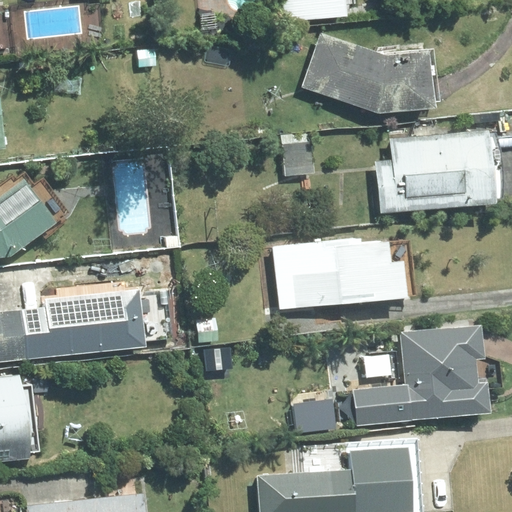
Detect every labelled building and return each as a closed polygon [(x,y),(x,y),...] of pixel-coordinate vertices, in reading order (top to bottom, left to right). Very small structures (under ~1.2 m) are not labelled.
[(338,12),(336,0),(278,0),(280,19),(338,12)] [(377,49),(313,28),(296,84),(369,108),(422,101),(415,44),(377,49)] [(154,48),(128,48),(128,71),(154,71),(154,48)] [(469,128),(469,124),(381,133),(383,155),(367,157),(372,208),(477,198),(476,194),(486,193),(479,127),(469,128)] [(275,142),(279,174),(308,172),(305,140),(275,142)] [(0,247),(43,216),(10,172),(0,180),(0,247)] [(274,308),(395,295),(391,258),(379,259),(377,239),(352,241),(351,238),(267,247),(274,308)] [(0,359),(137,344),(134,314),(144,313),(141,292),(132,293),(131,286),(39,296),(40,306),(0,310),(0,359)] [(274,310),(255,311),(257,330),(277,328),(274,310)] [(347,423),(476,408),(465,320),(392,329),(397,380),(343,386),(347,423)] [(0,455),(20,454),(12,371),(0,372),(0,455)] [(217,411),(201,413),(204,433),(220,430),(217,411)] [(250,511),(344,511),(400,506),(394,442),(337,447),(339,464),(247,472),(250,511)] [(22,510),(21,511),(139,511),(137,491),(21,503),(22,510)]
